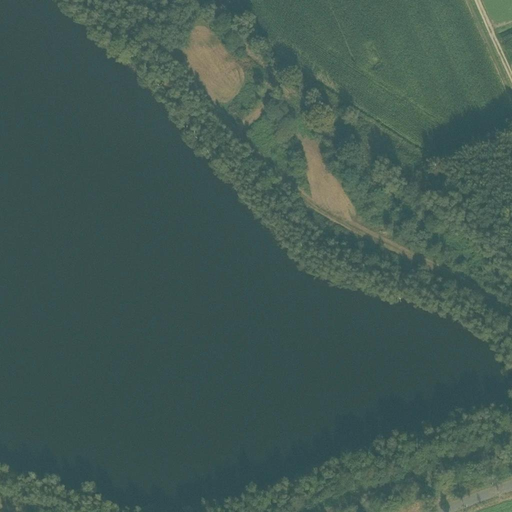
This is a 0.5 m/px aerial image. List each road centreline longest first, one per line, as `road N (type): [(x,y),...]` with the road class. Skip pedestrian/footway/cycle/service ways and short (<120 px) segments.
road 1 (track): [(0,502),(25,511),(311,511),(511,435)]
road 2 (track): [(511,320),(459,280),(328,214),(265,165),(118,8)]
